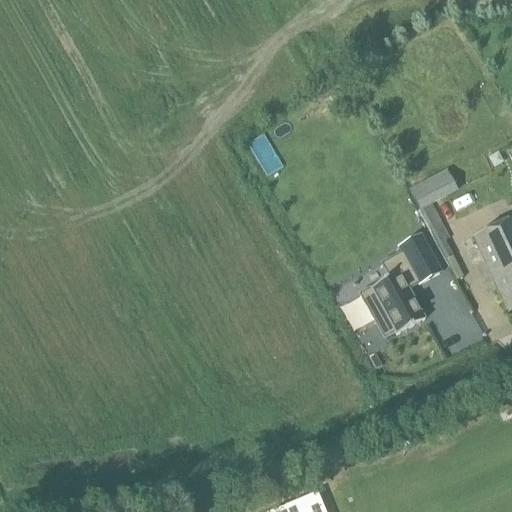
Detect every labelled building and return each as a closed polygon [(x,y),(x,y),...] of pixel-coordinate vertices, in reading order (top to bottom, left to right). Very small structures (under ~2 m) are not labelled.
[(391,2),(342,24),(399,147),(448,125),(391,2)] [(511,4),(458,27),(511,27),(511,37),(440,67),(447,83),(459,84),(511,62),(511,4)] [(511,92),(473,107),(481,129),(511,117),(511,92)] [(511,134),(465,152),(480,196),(511,184),(511,134)] [(453,258),(438,230),(443,227),(432,207),(420,214),(446,262),(453,258)] [(508,314),(511,312),(511,221),(474,239),(508,314)] [(441,275),(421,238),(399,250),(402,256),(418,286),(419,287),(441,275)] [(418,286),(402,256),(382,266),(390,280),(360,297),(384,340),(395,334),(397,338),(425,322),(408,292),(418,286)] [(324,511),(319,499),(317,495),(276,511),(324,511)]
